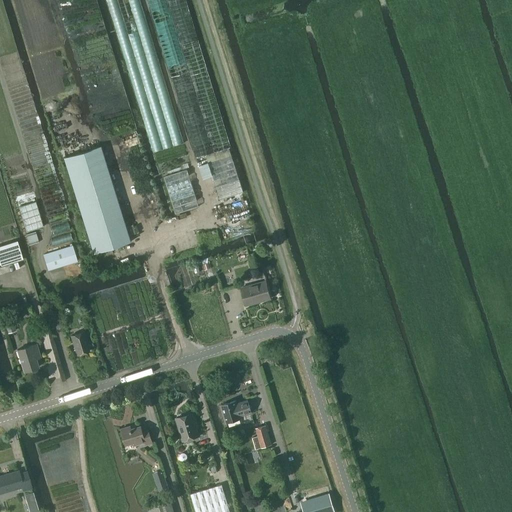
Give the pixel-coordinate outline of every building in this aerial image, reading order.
[(101,146),(63,158),(93,253),(131,241),(101,146)] [(206,156),(208,163),(220,200),(243,192),(231,155),(229,148),(206,156)] [(163,177),(175,214),(198,206),(186,169),(163,177)] [(35,202),(18,207),(26,232),(43,227),(35,202)] [(25,235),(29,246),(38,243),(35,232),(25,235)] [(0,246),(0,266),(22,260),(16,241),(0,246)] [(42,254),(48,270),(76,261),(71,245),(42,254)] [(257,252),(249,254),(253,267),(261,264),(257,252)] [(241,288),(246,305),(270,299),(265,281),(241,288)] [(4,326),(7,333),(14,331),(12,324),(4,326)] [(70,336),(76,355),(89,351),(83,332),(70,336)] [(16,350),(22,368),(23,372),(34,368),(38,367),(33,354),(38,352),(35,344),(16,350)] [(251,412),(247,400),(236,404),(235,401),(221,405),(226,423),(240,418),(240,416),(251,412)] [(176,418),(183,440),(198,436),(191,414),(176,418)] [(265,425),(256,429),(258,437),(254,438),(258,450),(272,446),(265,425)] [(142,432),(140,426),(131,429),(130,426),(120,429),(125,445),(134,443),(135,445),(145,442),(146,445),(152,443),(148,430),(142,432)] [(180,455),(179,457),(180,459),(181,460),(183,461),(185,460),(187,459),(187,457),(187,455),(185,453),(183,453),(181,454),(180,455)] [(18,470),(0,475),(0,492),(22,487),(23,491),(31,489),(26,472),(19,474),(18,470)] [(168,489),(165,480),(156,483),(160,492),(168,489)] [(189,495),(194,511),(228,511),(220,485),(189,495)] [(33,493),(25,495),(27,503),(35,501),(33,493)] [(303,511),(334,511),(330,496),(301,504),(303,511)] [(147,508),(148,511),(173,511),(170,501),(147,508)]
